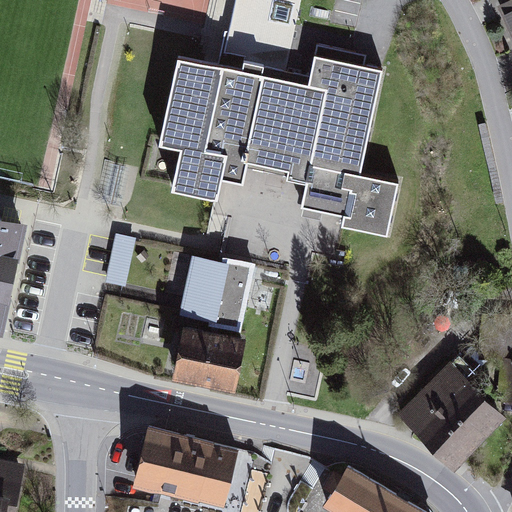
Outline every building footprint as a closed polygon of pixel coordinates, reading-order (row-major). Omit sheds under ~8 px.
[(235,0),(224,54),(244,58),(240,75),(261,79),(263,67),(285,72),(300,0),(235,0)] [(511,0),(507,0),(500,3),(511,29),(511,0)] [(240,75),(174,63),(154,150),(178,155),(169,192),(214,202),(218,183),(241,188),(245,166),(287,174),(285,184),(304,187),(301,211),(343,220),(340,231),(387,240),(397,186),(358,178),(381,71),(363,68),(366,57),(316,48),(309,88),(261,79),(240,75)] [(0,334),(23,226),(0,220),(0,334)] [(138,239),(117,234),(106,283),(126,288),(138,239)] [(185,281),(191,261),(179,257),(173,277),(185,281)] [(220,265),(192,259),(179,318),(208,325),(206,334),(218,336),(219,330),(240,334),(255,265),(221,258),(220,265)] [(511,319),(482,317),(479,362),(500,362),(499,397),(511,397),(511,319)] [(206,334),(181,329),(169,384),(233,397),(245,341),(218,336),(206,334)] [(458,354),(398,417),(455,474),(508,422),(471,386),(481,376),(458,354)] [(236,456),(146,432),(132,487),(221,511),(236,456)] [(434,511),(433,508),(347,459),(322,499),(343,511),(434,511)] [(0,511),(17,511),(26,466),(0,460),(0,511)]
